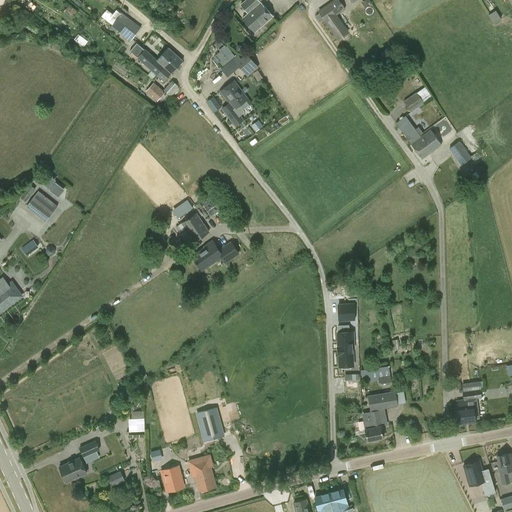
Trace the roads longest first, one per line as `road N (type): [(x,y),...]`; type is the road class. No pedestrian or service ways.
road 1 (unclassified): [(333,470),(322,277),(295,226),(189,88),(191,59)]
road 2 (unclassified): [(380,115),(440,215),(448,445)]
road 3 (tertiary): [(185,511),(333,470)]
